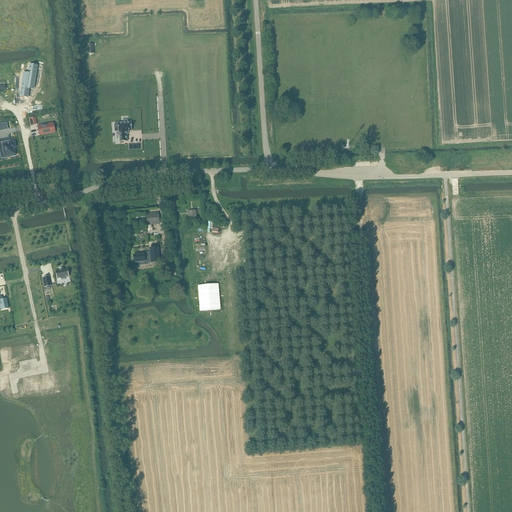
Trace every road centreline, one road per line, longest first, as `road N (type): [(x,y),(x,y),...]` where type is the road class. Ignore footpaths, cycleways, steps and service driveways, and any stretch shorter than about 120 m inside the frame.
road 1 (track): [(381,511),(357,176)]
road 2 (unclassified): [(0,213),(136,175),(267,169)]
road 3 (unclassified): [(267,169),(444,175)]
road 4 (unclassified): [(267,169),(255,0)]
